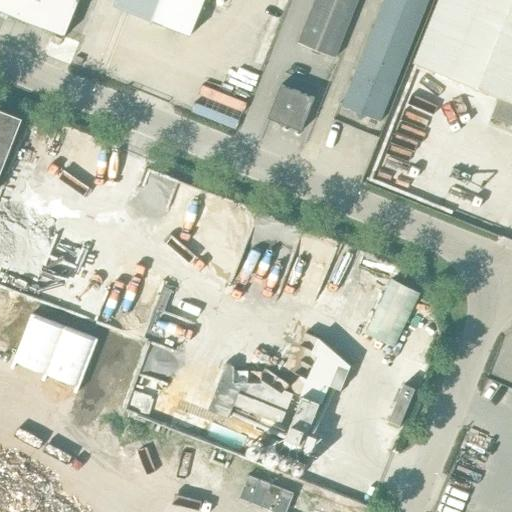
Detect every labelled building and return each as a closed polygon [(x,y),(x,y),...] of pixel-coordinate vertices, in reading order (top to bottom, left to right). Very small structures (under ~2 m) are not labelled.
[(0,0),(0,9),(64,35),(78,0),(0,0)] [(116,0),(114,4),(190,35),(203,0),(116,0)] [(314,0),(298,42),(335,57),(357,0),(314,0)] [(381,119),(428,0),(383,0),(342,104),(355,108),(357,116),(363,118),(370,115),(381,119)] [(511,0),(439,0),(415,60),(499,94),(491,115),(511,123),(511,0)] [(301,130),(314,96),(281,83),(268,117),(274,119),(283,128),(285,124),(301,130)] [(0,108),(0,174),(22,118),(0,108)] [(394,346),(420,292),(392,278),(365,333),(394,346)] [(232,362),(219,403),(239,409),(244,392),(273,401),(271,408),(286,413),(294,388),(257,376),(257,377),(247,374),(249,368),(232,362)] [(328,398),(332,387),(310,378),(305,389),(328,398)] [(296,460),(320,401),(302,393),(282,441),(271,436),(262,458),(277,465),(277,464),(301,474),(305,464),(296,460)] [(285,511),(293,493),(248,474),(239,497),(275,511),(285,511)]
